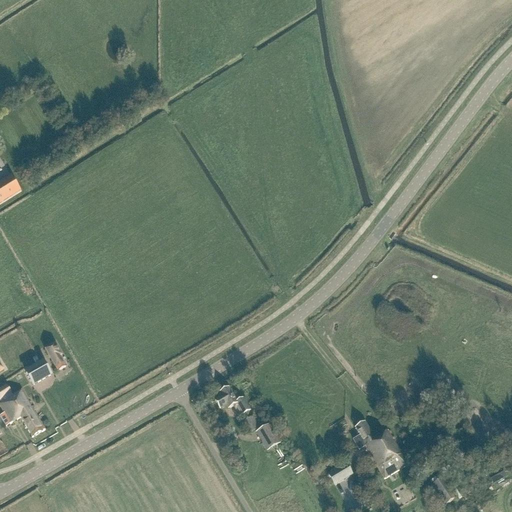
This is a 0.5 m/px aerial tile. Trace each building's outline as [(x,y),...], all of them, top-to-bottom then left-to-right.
[(0,205),(21,193),(11,177),(0,183),(0,205)] [(55,345),(44,351),(57,374),(65,369),(59,359),(62,357),(55,345)] [(36,365),(32,360),(26,364),(29,369),(36,365)] [(42,364),(24,373),(32,387),(37,385),(45,380),(49,378),(42,364)] [(6,387),(0,390),(0,401),(1,404),(0,404),(0,408),(4,414),(0,416),(0,418),(6,429),(21,420),(32,439),(45,431),(21,392),(11,398),(9,396),(11,395),(6,387)] [(229,410),(233,407),(240,417),(243,415),(250,411),(243,399),(237,403),(228,389),(219,396),(221,399),(215,403),(220,411),(226,407),(229,410)] [(251,417),(244,421),(251,433),(258,428),(251,417)] [(375,439),(365,423),(354,430),(359,438),(354,441),(360,451),(364,448),(383,480),(408,465),(387,431),(375,439)] [(270,425),(259,432),(270,449),(281,442),(270,425)] [(284,453),(280,447),(275,450),(278,456),(284,453)] [(455,450),(448,455),(451,460),(458,456),(455,450)] [(348,453),(340,458),(344,464),(352,459),(348,453)] [(328,476),(335,487),(352,477),(346,466),(328,476)] [(441,480),(424,491),(438,511),(454,501),(441,480)] [(364,493),(364,495),(364,496),(365,497),(366,498),(367,498),(369,498),(370,497),(371,497),(372,495),(372,494),(372,493),(371,491),(370,490),(369,490),(367,490),(366,490),(365,491),(364,492),(364,493)]
